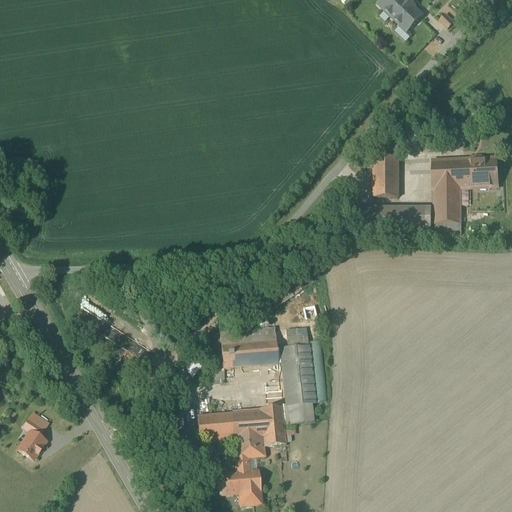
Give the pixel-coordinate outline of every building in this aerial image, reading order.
[(383,0),(378,6),(406,34),(422,18),(403,0),(383,0)] [(480,116),(462,124),(467,136),(485,128),(480,116)] [(397,160),(374,160),(374,200),(397,200),(397,160)] [(465,162),(466,191),(497,189),(495,160),(465,162)] [(466,191),(465,162),(433,162),(433,193),(434,193),(435,238),(461,238),(460,208),(467,208),(466,191)] [(431,209),(355,209),(354,237),(431,237),(431,209)] [(275,330),(219,335),(222,371),(278,366),(275,330)] [(308,348),(280,351),(286,408),(232,414),(232,415),(197,419),(199,446),(232,442),(235,462),(248,461),(264,459),(263,449),(285,447),(283,423),(289,423),(289,426),(295,426),(311,424),(309,405),(314,405),(308,348)] [(224,385),(222,371),(207,372),(209,387),(224,385)] [(30,434),(38,440),(38,439),(43,432),(28,422),(23,430),(30,434)] [(38,440),(30,434),(18,452),(33,462),(45,444),(38,439),(38,440)] [(248,461),(235,462),(236,475),(217,477),(219,498),(239,496),(240,509),(261,507),(258,473),(249,474),(248,461)]
